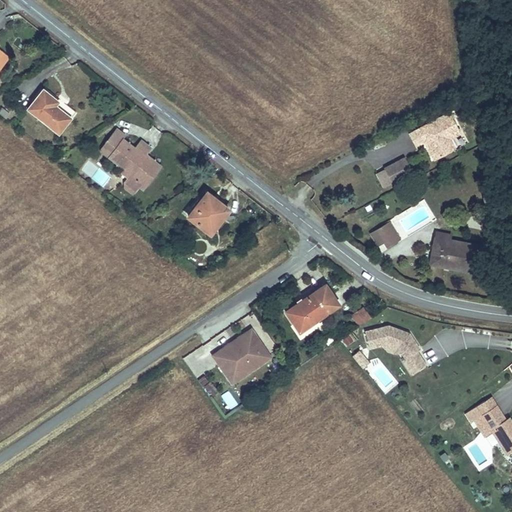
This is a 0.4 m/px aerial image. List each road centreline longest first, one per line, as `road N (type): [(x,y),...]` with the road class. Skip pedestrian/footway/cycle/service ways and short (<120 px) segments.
road 1 (unclassified): [(324,239),(0,459)]
road 2 (tertiary): [(22,0),(324,239)]
road 3 (tertiary): [(324,239),(399,291),(511,316)]
